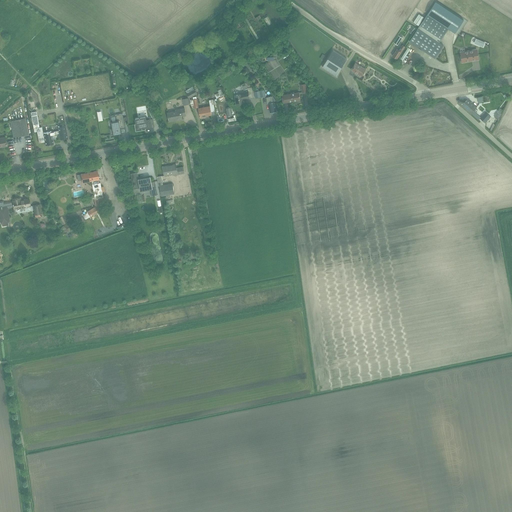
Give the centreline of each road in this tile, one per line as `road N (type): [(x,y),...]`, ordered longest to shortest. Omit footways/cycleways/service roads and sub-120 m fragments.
road 1 (tertiary): [(0,173),(426,94)]
road 2 (unclassified): [(426,94),(282,0)]
road 3 (track): [(28,511),(8,358),(0,360)]
